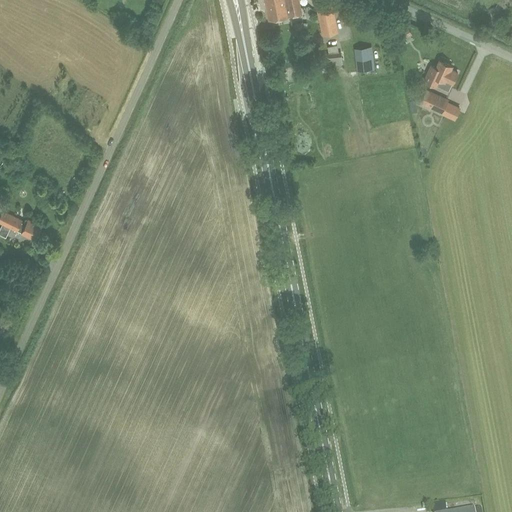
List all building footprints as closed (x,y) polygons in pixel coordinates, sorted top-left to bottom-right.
[(300,3),(299,0),(264,0),(266,9),(288,4),(288,5),(300,3)] [(266,9),(269,20),(302,14),(300,3),(288,5),(288,4),(266,9)] [(317,9),(320,22),(335,19),(333,6),(317,9)] [(323,35),(338,32),(335,19),(320,22),(323,35)] [(414,31),(405,35),(407,40),(417,35),(414,31)] [(367,47),(366,47),(356,48),(359,71),(369,70),(368,69),(370,68),(367,47)] [(462,59),(467,61),(472,50),(467,48),(462,59)] [(341,51),(323,53),(324,64),(343,62),(341,51)] [(440,60),(437,67),(432,65),(425,81),(437,86),(440,79),(445,81),(446,79),(453,83),(458,72),(451,69),(452,65),(440,60)] [(426,90),(420,102),(442,112),(448,100),(426,90)] [(15,161),(6,172),(13,179),(22,168),(15,161)] [(17,231),(18,229),(23,232),(22,233),(36,239),(42,226),(26,218),(22,225),(21,224),(23,219),(4,210),(0,216),(0,222),(3,224),(0,229),(0,233),(6,237),(11,228),(17,231)]
